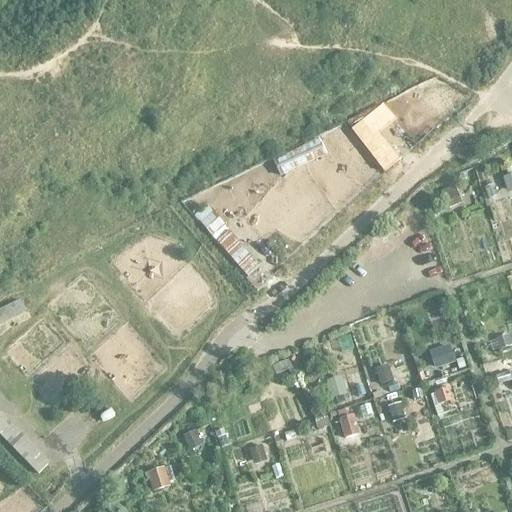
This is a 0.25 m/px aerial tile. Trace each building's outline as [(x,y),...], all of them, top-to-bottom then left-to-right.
[(383,106),(351,132),(384,172),(397,161),(375,134),(393,119),(383,106)] [(320,133),(275,155),(282,171),(328,149),(320,133)] [(511,175),(508,177),(502,178),(507,194),(511,192),(511,175)] [(454,185),(440,191),(448,210),(462,204),(454,185)] [(207,206),(194,217),(247,278),(246,279),(257,292),(258,291),(266,285),(266,284),(255,271),(260,267),(230,233),(229,233),(223,226),(228,222),(217,210),(214,213),(213,212),(213,213),(207,206)] [(22,296),(0,305),(0,322),(28,309),(22,296)] [(511,346),(509,335),(494,340),(498,351),(511,346)] [(449,346),(429,353),(435,370),(455,363),(449,346)] [(462,359),(456,361),(459,370),(465,368),(462,359)] [(285,362),(272,368),(276,377),(289,370),(285,362)] [(388,366),(375,370),(380,386),(393,382),(388,366)] [(508,373),(495,377),(498,385),(511,381),(508,373)] [(342,377),(325,382),(331,400),(347,395),(342,377)] [(448,389),(435,393),(439,405),(452,401),(448,389)] [(420,390),(411,392),(413,401),(422,398),(420,390)] [(400,404),(387,408),(393,424),(405,420),(400,404)] [(0,407),(0,430),(40,471),(51,460),(0,407)] [(354,416),(339,420),(344,439),(359,435),(354,416)] [(327,418),(314,421),(317,431),(330,427),(327,418)] [(195,432),(183,437),(190,452),(202,447),(195,432)] [(261,446),(249,450),(254,466),(267,462),(261,446)] [(146,474),(145,475),(147,482),(149,482),(153,494),(171,488),(164,468),(146,474)]
